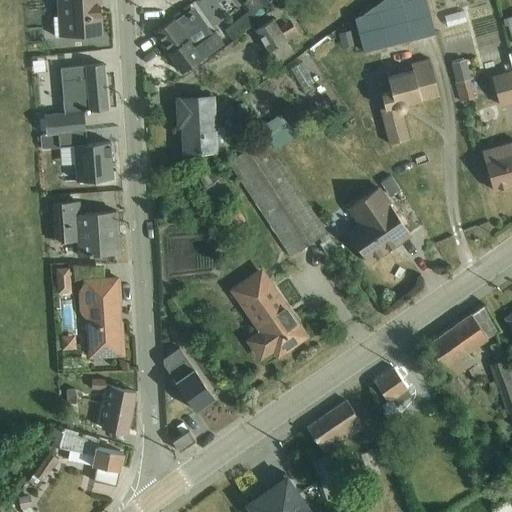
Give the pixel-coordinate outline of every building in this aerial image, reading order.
[(55,0),(57,16),(53,16),(54,36),(100,34),(98,0),(55,0)] [(275,0),(279,9),(290,5),(288,0),(275,0)] [(331,0),(339,10),(352,2),(351,1),(351,0),(331,0)] [(194,7),(153,33),(181,73),(223,44),(214,31),(212,33),(194,7)] [(249,10),(225,29),(233,39),(257,19),(249,10)] [(463,11),(444,16),(447,27),(466,22),(463,11)] [(273,19),(254,31),(274,62),(292,51),(286,42),(298,35),(289,21),(278,28),(273,19)] [(455,81),(469,78),(468,73),(471,73),(467,59),(465,60),(464,58),(451,62),(455,81)] [(384,108),(378,109),(388,144),(409,138),(402,112),(405,108),(406,103),(438,96),(428,59),(409,63),(411,70),(386,76),(390,91),(380,93),(384,108)] [(301,63),(290,70),(303,91),(314,84),(301,63)] [(57,133),(85,130),(83,111),(107,109),(103,64),(60,68),(65,113),(43,116),(43,118),(38,119),(40,131),(45,130),(45,134),(57,133)] [(511,75),(511,72),(511,71),(491,76),(499,107),(511,103),(511,75)] [(469,78),(455,81),(453,82),(457,102),(474,98),(469,78)] [(215,125),(223,125),(222,109),(215,110),(214,97),(177,99),(179,126),(183,126),(184,153),(216,151),(215,125)] [(281,114),(260,128),(273,149),(282,143),(283,145),(295,137),(281,114)] [(215,125),(216,151),(217,153),(226,152),(224,125),(223,125),(215,125)] [(85,130),(57,133),(58,147),(73,146),(76,181),(112,178),(110,142),(86,144),(85,130)] [(264,138),(227,162),(290,257),(319,238),(322,243),(319,244),(326,255),(337,248),(264,138)] [(511,141),(481,150),(493,190),(511,184),(511,141)] [(212,170),(199,179),(205,188),(218,179),(212,170)] [(390,176),(382,181),(391,196),(400,190),(390,176)] [(356,223),(346,230),(368,263),(410,234),(378,187),(346,208),(356,223)] [(112,228),(116,227),(115,211),(81,213),(80,201),(51,203),(53,242),(76,241),(77,256),(114,254),(112,228)] [(237,209),(226,216),(234,228),(245,221),(237,209)] [(83,281),(102,280),(101,267),(74,268),(75,280),(83,279),(83,281)] [(69,269),(55,269),(57,294),(71,293),(69,269)] [(258,269),(229,290),(258,331),(248,338),(260,357),(273,348),(278,354),(305,336),(258,269)] [(87,356),(88,356),(121,354),(121,323),(118,322),(117,315),(119,315),(118,301),(119,301),(118,279),(102,280),(83,281),(78,290),(78,310),(84,318),(87,356)] [(484,305),(427,344),(450,379),(442,384),(457,408),(468,400),(461,389),(465,387),(458,376),(454,379),(453,377),(474,363),(467,353),(501,331),(484,305)] [(74,334),(60,335),(61,350),(75,349),(74,334)] [(180,348),(162,359),(162,364),(195,411),(214,398),(180,348)] [(88,356),(87,356),(62,358),(63,370),(89,369),(88,356)] [(493,381),(488,383),(492,395),(497,393),(504,414),(511,411),(511,382),(504,360),(488,366),(493,381)] [(394,368),(374,382),(388,402),(379,408),(389,422),(385,425),(391,434),(406,424),(395,406),(410,396),(406,390),(408,389),(394,368)] [(81,385),(96,384),(96,373),(80,373),(81,385)] [(109,386),(100,429),(127,434),(135,392),(109,386)] [(75,389),(66,389),(68,418),(77,417),(75,389)] [(346,401),(307,428),(324,454),(334,447),(337,452),(345,446),(342,442),(364,426),(346,401)] [(59,427),(52,446),(69,450),(67,459),(96,467),(93,481),(116,486),(123,453),(96,447),(98,438),(59,427)] [(188,430),(172,442),(179,452),(195,441),(188,430)] [(499,442),(479,447),(484,464),(503,460),(499,442)] [(382,447),(361,455),(369,479),(391,471),(382,447)] [(48,452),(27,480),(35,485),(40,478),(42,480),(58,459),(48,452)] [(325,457),(312,462),(326,500),(339,495),(337,490),(350,485),(340,458),(327,463),(325,457)] [(252,502),(248,505),(253,511),(311,511),(284,473),(249,498),(252,502)] [(30,495),(18,496),(20,509),(21,509),(22,511),(32,511),(29,507),(32,507),(30,495)] [(511,511),(511,510),(506,502),(492,511),(511,511)]
